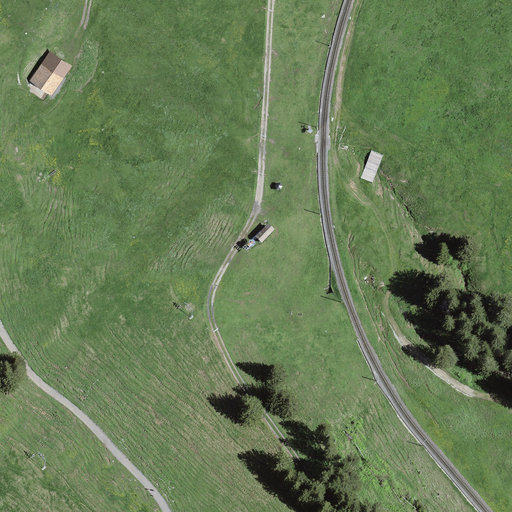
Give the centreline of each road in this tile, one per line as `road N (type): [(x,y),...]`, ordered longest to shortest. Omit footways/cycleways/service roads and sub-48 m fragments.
road 1 (track): [(271,0),(256,204),(209,303),(230,368),(331,511)]
road 2 (track): [(0,331),(28,375),(108,444),(164,511)]
